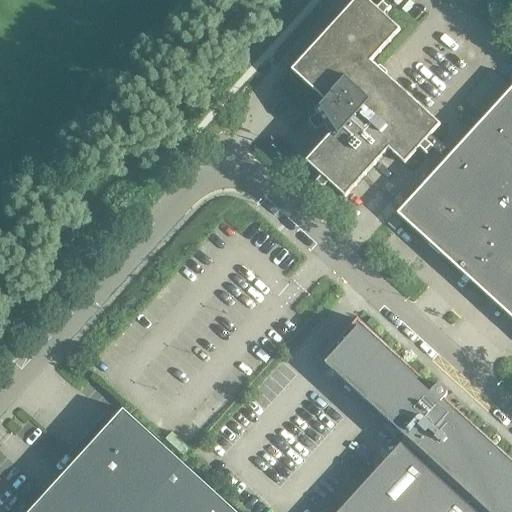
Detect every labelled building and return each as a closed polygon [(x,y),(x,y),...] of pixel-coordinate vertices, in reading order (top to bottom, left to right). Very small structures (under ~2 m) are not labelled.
[(330,184),(346,198),(347,199),(390,151),(406,165),(421,148),(429,155),(434,149),(426,142),(441,125),(372,63),(400,31),(385,18),(392,10),(385,4),(378,11),(365,0),(356,0),(293,72),(325,101),(317,111),(329,134),(304,161),(323,178),(316,186),(323,192),(330,184)] [(482,117),(509,88),(492,72),(464,102),(482,117)] [(511,90),(399,214),(511,318),(511,90)] [(432,390),(358,320),(358,319),(325,355),(331,361),(327,365),(408,438),(340,511),(511,511),(511,459),(465,416),(460,421),(439,401),(445,395),(447,391),(447,388),(445,386),(443,384),(442,384),(438,384),(436,385),(432,390)] [(233,511),(123,412),(31,511),(233,511)]
